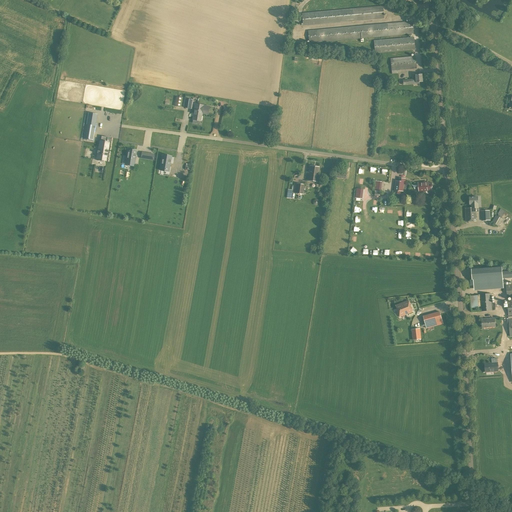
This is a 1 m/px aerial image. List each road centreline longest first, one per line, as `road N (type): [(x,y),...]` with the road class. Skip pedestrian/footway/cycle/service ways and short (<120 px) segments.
road 1 (tertiary): [(475,511),(447,170)]
road 2 (residential): [(447,170),(122,126)]
road 3 (tertiary): [(447,170),(431,0)]
